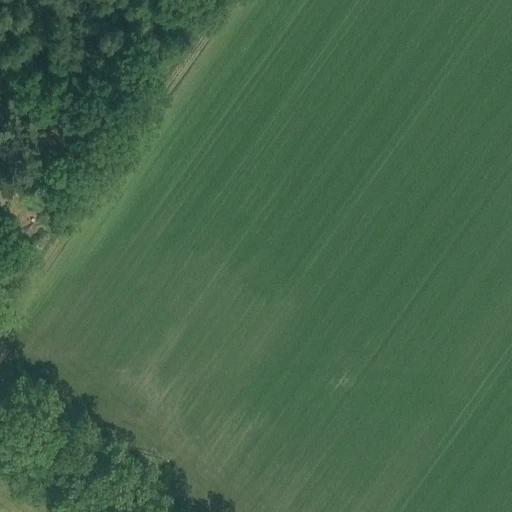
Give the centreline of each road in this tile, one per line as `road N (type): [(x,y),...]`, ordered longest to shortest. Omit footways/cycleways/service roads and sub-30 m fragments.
road 1 (track): [(0,350),(249,0)]
road 2 (track): [(0,407),(131,511)]
